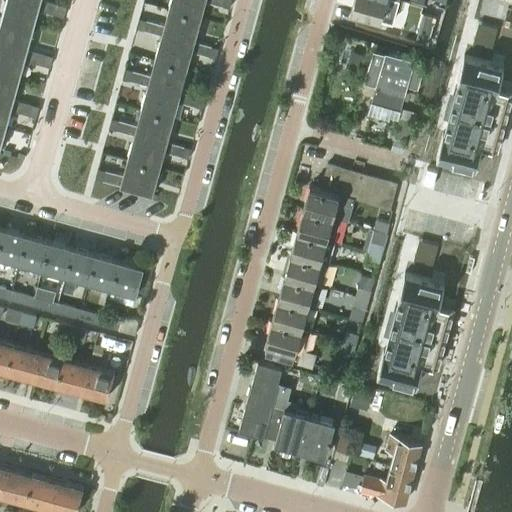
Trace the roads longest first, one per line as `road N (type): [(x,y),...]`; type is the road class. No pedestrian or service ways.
road 1 (residential): [(198,476),(328,0)]
road 2 (tertiary): [(428,511),(511,200)]
road 3 (residential): [(248,0),(184,239)]
road 4 (residential): [(184,239),(118,454)]
road 5 (residential): [(43,202),(97,0)]
road 6 (residential): [(184,239),(43,202)]
road 7 (tertiary): [(335,511),(198,476)]
road 8 (tertiary): [(0,421),(118,454)]
